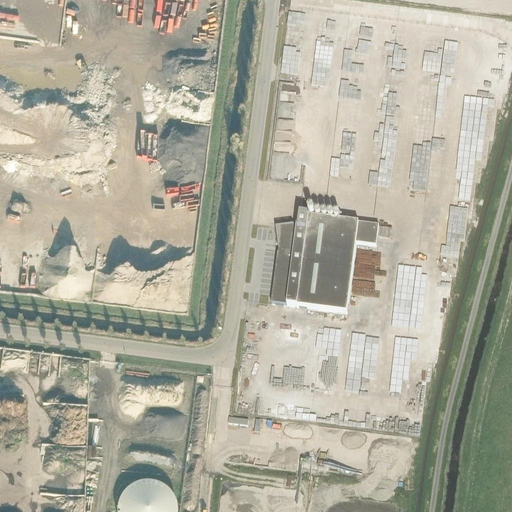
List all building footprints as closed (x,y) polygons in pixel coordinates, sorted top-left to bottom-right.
[(298,228),(294,228),(276,230),(279,252),(278,256),(278,255),(271,306),(347,316),(356,246),(376,248),(379,228),(308,219),(309,211),(301,210),(300,218),(299,218),(298,228)] [(393,240),(394,229),(383,228),(381,238),(393,240)] [(368,279),(367,287),(377,289),(378,281),(368,279)] [(227,419),(227,425),(246,427),(247,421),(227,419)] [(178,511),(172,489),(154,482),(148,482),(127,488),(119,508),(119,511),(178,511)]
